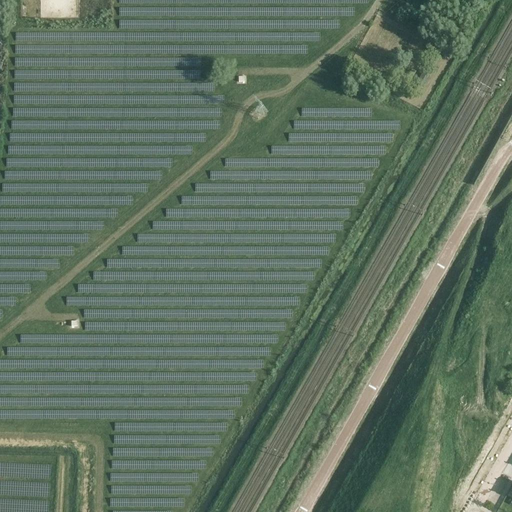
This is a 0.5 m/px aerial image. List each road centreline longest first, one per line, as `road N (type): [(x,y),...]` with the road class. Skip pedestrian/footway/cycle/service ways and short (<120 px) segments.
road 1 (track): [(381,0),(281,88),(246,100),(231,132),(0,331)]
road 2 (unclassified): [(302,511),(511,147)]
road 3 (track): [(0,432),(94,439),(99,511)]
